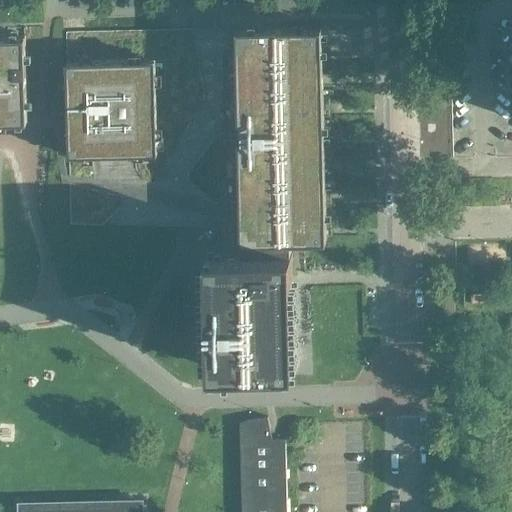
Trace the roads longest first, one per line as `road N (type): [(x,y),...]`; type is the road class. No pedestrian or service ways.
road 1 (residential): [(407,393),(397,0)]
road 2 (residential): [(407,393),(194,399)]
road 3 (residential): [(48,307),(48,260),(27,144)]
road 4 (residential): [(27,144),(53,0)]
road 5 (residential): [(126,355),(186,238)]
